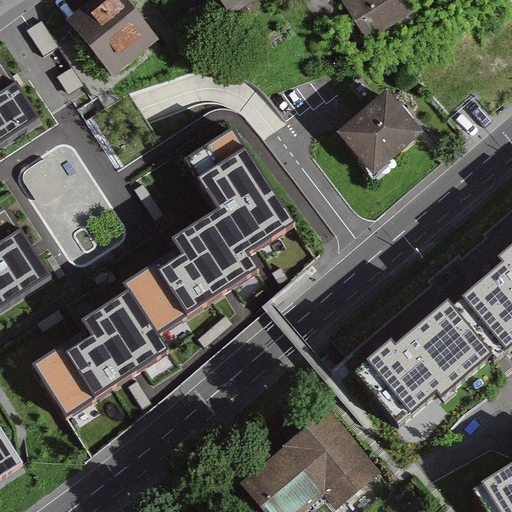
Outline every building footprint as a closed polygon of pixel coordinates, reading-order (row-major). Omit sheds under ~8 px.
[(112,80),(159,43),(125,0),(97,0),(68,23),(112,80)] [(222,0),(235,16),(255,0),(222,0)] [(410,0),(348,0),(374,42),(420,15),(410,0)] [(42,22),(27,31),(43,56),(57,47),(42,22)] [(2,61),(0,62),(0,145),(40,119),(15,81),(2,61)] [(73,69),(58,78),(69,95),(83,86),(73,69)] [(392,103),(343,144),(377,184),(426,143),(392,103)] [(218,208),(173,237),(180,247),(125,282),(129,289),(82,319),(87,327),(33,362),(66,414),(167,349),(158,335),(262,269),(250,251),(296,222),(234,126),(186,157),(218,208)] [(49,158),(21,177),(43,210),(71,192),(49,158)] [(5,206),(0,208),(0,307),(50,275),(34,250),(5,206)] [(511,243),(498,256),(504,263),(454,306),(449,300),(395,347),(390,342),(356,372),(400,422),(435,392),(441,400),(490,357),(496,363),(511,349),(511,243)] [(382,473),(333,415),(247,489),(266,511),(304,511),(325,494),(338,510),(382,473)] [(0,477),(23,462),(0,426),(0,477)] [(511,511),(511,464),(473,489),(487,511),(511,511)]
